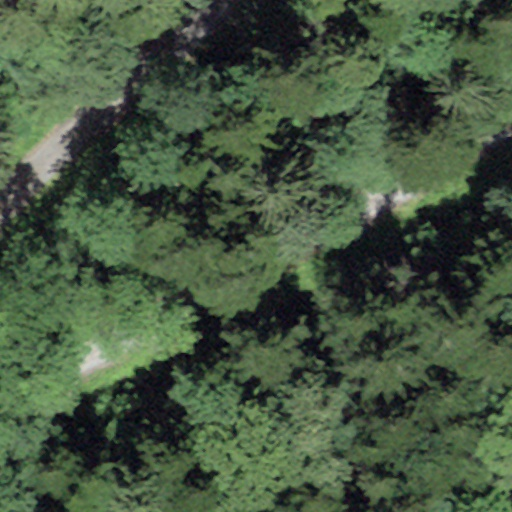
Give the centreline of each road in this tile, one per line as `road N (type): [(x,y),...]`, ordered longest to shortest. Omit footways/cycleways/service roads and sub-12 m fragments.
road 1 (track): [(0,417),(173,318),(313,251),(511,132)]
road 2 (track): [(226,0),(112,98),(0,216)]
